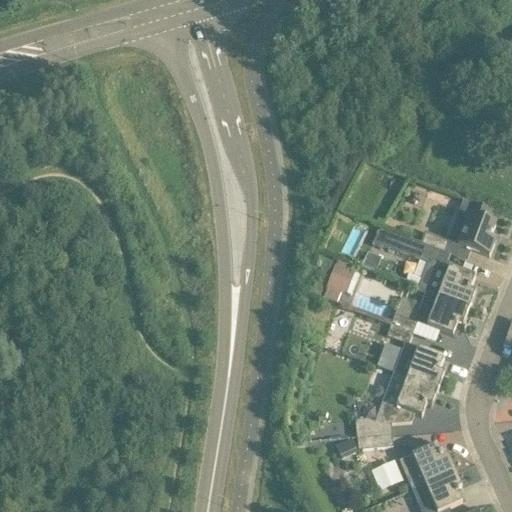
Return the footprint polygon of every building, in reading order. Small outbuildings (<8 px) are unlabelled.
[(491,215),(473,208),(457,249),(489,261),(496,245),(490,242),(495,229),(487,226),(491,215)] [(418,294),(438,302),(469,313),(475,297),(470,295),(475,282),(446,270),(450,259),(444,257),(421,248),(381,232),(373,246),(428,267),(418,294)] [(448,245),(426,236),(421,248),(444,257),(448,246),(448,245)] [(375,275),(381,261),(369,256),(361,269),(375,275)] [(341,294),(349,274),(352,267),(337,262),(323,299),(337,304),(341,294)] [(469,313),(438,302),(426,330),(453,341),(458,328),(463,330),(469,313)] [(395,319),(391,329),(413,338),(417,327),(414,326),(395,319)] [(409,348),(413,338),(391,329),(387,340),(409,348)] [(407,382),(438,394),(444,378),(439,376),(444,363),(419,353),(407,382)] [(438,394),(407,382),(396,412),(383,407),(375,427),(369,424),(356,425),(358,443),(392,440),(391,429),(411,427),(414,419),(421,422),(426,409),(432,411),(438,394)] [(392,440),(358,443),(358,454),(393,451),(392,440)] [(356,453),(351,443),(336,449),(340,459),(356,453)] [(424,489),(455,476),(448,460),(443,462),(437,449),(412,460),(424,489)] [(424,489),(434,511),(450,511),(462,507),(457,494),(462,491),(455,476),(424,489)]
